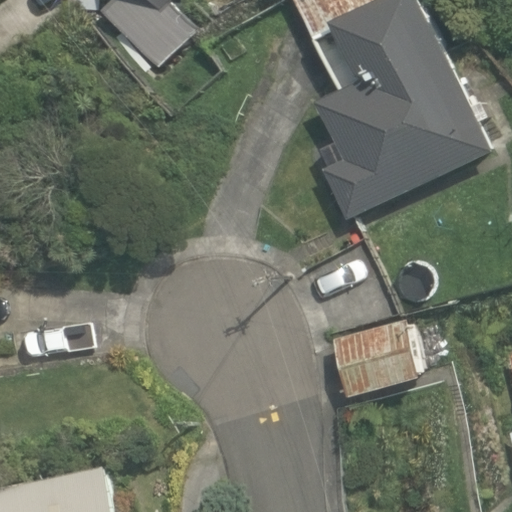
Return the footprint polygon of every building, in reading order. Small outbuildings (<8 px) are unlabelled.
[(353,219),(501,153),(488,123),(495,119),(484,94),(469,101),(424,0),(296,0),(314,40),(318,39),(342,94),(326,101),(345,142),(329,150),(336,167),(331,170),(353,219)] [(218,145),(225,126),(202,118),(195,137),(218,145)] [(0,353),(9,351),(0,315),(0,353)] [(343,342),(358,399),(434,380),(419,323),(343,342)] [(43,362),(89,356),(85,325),(39,331),(43,362)] [(0,511),(125,511),(116,467),(0,492),(0,511)]
